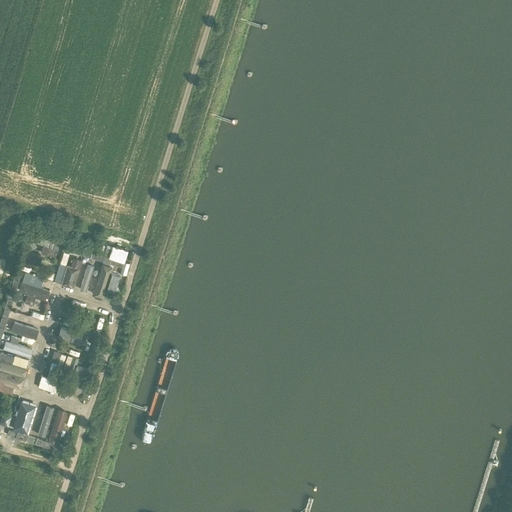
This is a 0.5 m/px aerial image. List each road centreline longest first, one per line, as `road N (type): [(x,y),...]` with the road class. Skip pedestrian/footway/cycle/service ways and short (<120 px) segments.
road 1 (residential): [(56,511),(143,230)]
road 2 (unclassified): [(143,230),(214,0)]
road 3 (unknown): [(88,410),(31,383),(55,301),(77,294),(120,304)]
